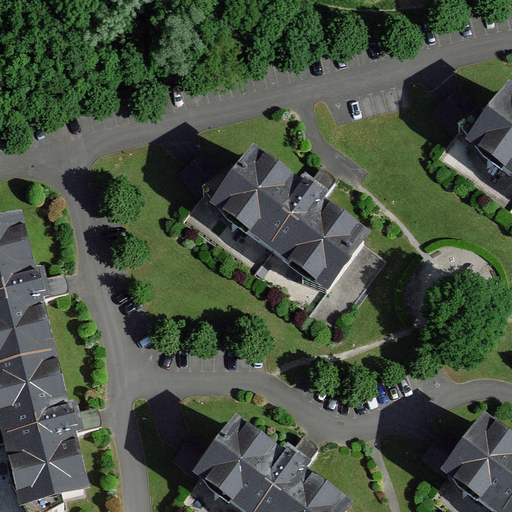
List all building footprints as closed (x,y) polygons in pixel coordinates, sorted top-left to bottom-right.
[(466,138),(511,172),(511,81),(510,80),(490,105),(466,138)] [(441,105),(459,128),(461,125),(477,108),(459,90),(451,97),(441,105)] [(466,138),(490,105),(485,102),(477,108),(461,125),(466,138)] [(511,172),(466,138),(461,125),(459,128),(436,156),(511,211),(511,172)] [(342,294),(375,256),(387,237),(335,186),(331,183),(319,174),(284,156),(270,147),(240,183),(231,176),(212,162),(206,158),(200,162),(196,166),(187,173),(182,177),(219,198),(232,206),(342,294)] [(232,206),(219,198),(182,225),(333,336),(387,263),(375,256),(342,294),(232,206)] [(0,378),(74,361),(59,300),(69,297),(66,287),(64,278),(53,280),(38,218),(0,226),(0,378)] [(74,361),(0,378),(0,401),(25,509),(62,501),(82,497),(105,493),(93,432),(101,430),(99,420),(96,411),(89,413),(74,361)] [(0,511),(65,511),(66,511),(62,501),(25,509),(0,401),(0,511)] [(509,511),(511,511),(511,427),(485,411),(456,447),(443,436),(437,444),(430,452),(445,465),(509,511)] [(188,462),(205,474),(257,511),(363,511),(368,505),(311,461),(316,452),(313,450),(308,446),(304,443),(300,440),(293,448),(249,415),(217,454),(192,436),(190,440),(183,448),(177,455),(188,462)] [(509,511),(445,465),(430,501),(444,511),(509,511)] [(257,511),(205,474),(184,502),(197,511),(257,511)]
